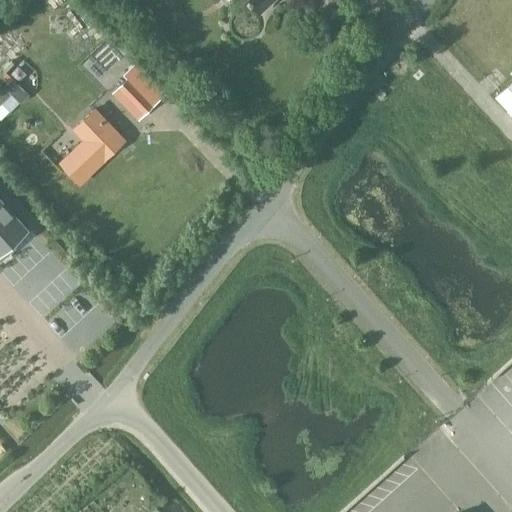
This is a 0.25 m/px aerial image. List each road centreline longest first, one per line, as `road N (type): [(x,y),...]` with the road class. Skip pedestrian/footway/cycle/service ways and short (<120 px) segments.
road 1 (unclassified): [(0,497),(116,394),(424,0)]
road 2 (unknown): [(407,511),(511,424)]
